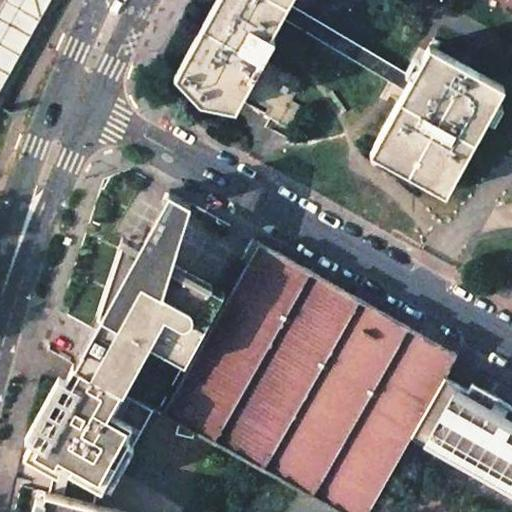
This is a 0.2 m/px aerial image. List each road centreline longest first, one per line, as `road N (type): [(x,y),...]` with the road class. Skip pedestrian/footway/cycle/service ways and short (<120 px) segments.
road 1 (residential): [(76,102),(511,343)]
road 2 (primary): [(0,316),(38,189),(76,102)]
